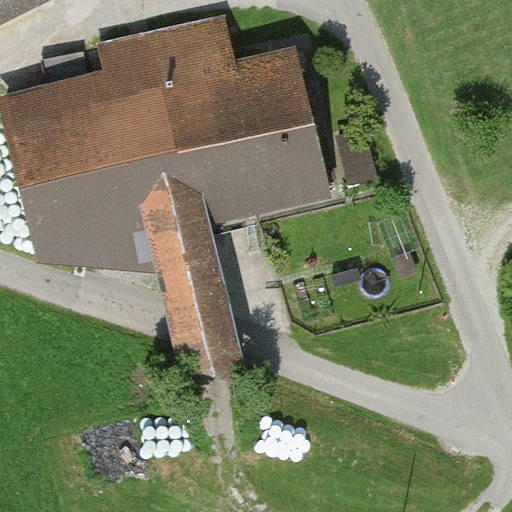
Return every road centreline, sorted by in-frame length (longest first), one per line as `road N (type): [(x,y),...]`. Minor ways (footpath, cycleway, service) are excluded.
road 1 (unclassified): [(0,264),(245,344),(511,446)]
road 2 (residential): [(511,406),(352,0)]
